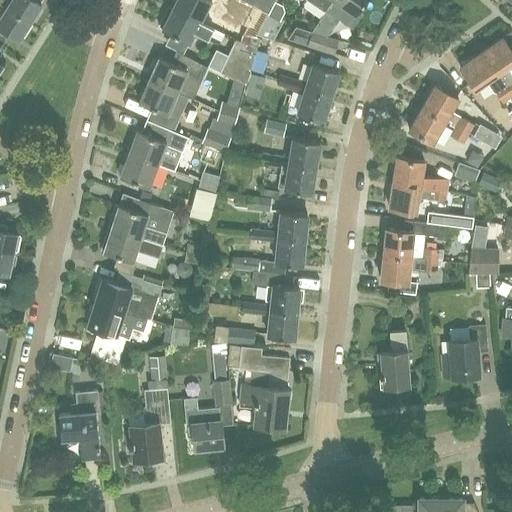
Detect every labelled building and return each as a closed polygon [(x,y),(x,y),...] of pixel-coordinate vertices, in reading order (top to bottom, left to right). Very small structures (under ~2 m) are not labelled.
[(0,0),(0,3),(29,22),(30,21),(34,21),(40,11),(38,7),(40,5),(32,0),(0,0)] [(200,21),(210,0),(175,0),(172,6),(200,21)] [(275,1),(275,0),(254,0),(252,5),(267,13),(269,14),(275,1)] [(326,9),(332,0),(309,0),(315,4),(316,2),(326,9)] [(354,13),(362,0),(332,0),(326,9),(333,14),(341,4),(354,13)] [(17,40),(29,22),(0,3),(0,12),(2,14),(0,17),(0,34),(4,37),(6,33),(17,40)] [(200,21),(172,6),(167,16),(164,15),(158,26),(161,27),(160,29),(188,43),(194,33),(206,39),(212,28),(199,22),(200,21)] [(257,34),(274,39),(281,25),(265,17),(257,34)] [(287,39),(297,41),(307,45),(311,31),(301,28),(295,26),(287,39)] [(338,39),(312,30),(311,31),(307,45),(334,54),(338,39)] [(257,46),(260,37),(243,33),(241,41),(235,38),(234,40),(238,42),(257,46)] [(511,93),(511,74),(507,67),(511,62),(511,50),(501,35),(481,50),(497,73),(511,93)] [(246,85),(255,54),(257,46),(238,42),(234,40),(219,71),(231,77),(246,85)] [(511,96),(511,93),(497,73),(481,50),(459,65),(476,88),(486,81),(493,92),(495,91),(503,103),(511,96)] [(176,92),(176,91),(186,68),(158,56),(148,79),(176,92)] [(330,95),(338,70),(312,62),(305,82),(279,74),(278,79),(330,95)] [(176,131),(176,130),(167,127),(171,115),(178,118),(187,96),(176,91),(176,92),(148,79),(138,101),(151,106),(155,108),(150,121),(154,123),(176,131)] [(323,120),(330,95),(278,79),(276,83),(303,91),(297,112),(323,120)] [(445,120),(458,97),(434,84),(421,106),(445,120)] [(236,116),(239,107),(222,102),(220,110),(236,116)] [(432,142),(445,120),(421,106),(408,128),(432,142)] [(234,125),(236,116),(220,110),(217,119),(234,125)] [(469,133),(474,124),(460,116),(455,125),(469,133)] [(283,136),(286,122),(269,119),(267,132),(283,136)] [(188,136),(176,131),(154,123),(149,135),(135,130),(127,153),(157,164),(157,163),(174,170),(179,158),(161,151),(164,143),(182,150),(188,136)] [(464,142),(469,133),(455,125),(450,134),(464,142)] [(225,151),(231,136),(208,126),(201,142),(225,152),(225,151)] [(314,167),(319,141),(292,137),(289,158),(261,153),(260,158),(314,167)] [(149,186),(157,164),(127,153),(119,176),(149,186)] [(447,190),(449,179),(437,177),(437,176),(421,174),(423,160),(397,156),(393,181),(447,190)] [(310,193),(314,167),(260,158),(259,163),(281,167),(278,187),(284,188),(310,193)] [(474,182),(479,169),(479,168),(458,161),(454,174),(474,182)] [(217,184),(219,176),(202,171),(200,180),(217,184)] [(496,192),(501,179),(483,171),(477,184),(496,192)] [(215,193),(217,184),(200,180),(198,189),(215,193)] [(445,201),(447,190),(393,181),(389,207),(416,211),(418,196),(434,199),(434,198),(445,201)] [(247,195),(239,194),(237,206),(246,207),(246,208),(270,211),(271,196),(247,194),(247,195)] [(110,228),(162,244),(165,234),(157,232),(158,229),(144,224),(147,214),(160,218),(164,206),(136,197),(133,209),(117,204),(117,206),(115,205),(110,219),(113,220),(110,228)] [(304,239),(307,213),(281,210),(278,232),(278,236),(304,239)] [(446,224),(472,227),(474,216),(473,216),(464,214),(447,212),(446,224)] [(443,237),(444,225),(425,222),(424,235),(443,237)] [(0,250),(12,252),(12,250),(16,251),(19,235),(15,234),(16,232),(3,229),(4,225),(0,223),(0,250)] [(158,257),(162,244),(110,228),(108,235),(105,235),(100,249),(103,250),(103,251),(132,260),(136,249),(158,257)] [(264,240),(265,230),(250,228),(249,238),(264,240)] [(411,256),(414,231),(386,228),(384,253),(411,256)] [(301,264),(304,239),(278,236),(278,232),(265,230),(264,240),(278,241),(275,261),(275,262),(286,263),(301,264)] [(203,255),(205,246),(187,243),(186,252),(203,255)] [(438,258),(439,248),(422,247),(421,257),(438,259),(438,258)] [(489,273),(498,272),(498,247),(471,247),(468,273),(476,273),(489,273)] [(0,271),(8,273),(8,270),(12,271),(16,255),(11,254),(12,252),(0,250),(0,271)] [(202,263),(203,255),(186,252),(184,260),(202,263)] [(438,259),(421,257),(411,256),(384,253),(381,278),(389,279),(387,290),(415,293),(417,281),(408,280),(409,269),(436,271),(438,259)] [(232,255),(231,267),(252,270),(258,271),(260,259),(259,258),(232,255)] [(97,293),(95,301),(136,314),(142,316),(152,319),(159,295),(162,285),(161,285),(161,284),(132,274),(118,269),(118,270),(115,281),(102,277),(102,278),(102,279),(99,278),(95,292),(97,293)] [(262,285),(264,271),(258,271),(252,270),(251,283),(262,285)] [(476,287),(490,287),(489,273),(476,273),(476,287)] [(267,285),(266,299),(271,300),(271,304),(270,309),(296,312),(298,300),(302,301),(303,289),(299,289),(299,286),(273,283),(273,286),(267,285)] [(207,301),(209,287),(201,286),(200,300),(207,301)] [(136,314),(95,301),(87,324),(100,328),(95,343),(121,351),(126,337),(128,338),(132,325),(136,314)] [(242,301),(241,311),(255,313),(256,302),(242,301)] [(256,302),(255,313),(270,314),(267,335),(294,337),(296,312),(270,309),(271,304),(256,302)] [(190,328),(191,320),(175,317),(174,326),(190,328)] [(511,319),(502,318),(501,335),(511,335),(511,346),(511,348),(511,347),(511,319)] [(485,323),(469,324),(470,337),(449,339),(450,352),(442,352),(444,376),(452,376),(479,374),(477,351),(487,350),(485,323)] [(187,345),(190,328),(174,326),(171,342),(187,345)] [(254,344),(255,329),(228,326),(226,341),(254,344)] [(407,350),(405,329),(389,330),(391,351),(380,352),(382,385),(410,383),(407,350)] [(213,354),(224,353),(226,353),(225,342),(211,344),(212,354),(213,354)] [(241,345),(230,344),(227,365),(239,366),(238,367),(259,369),(270,370),(268,385),(242,383),(240,399),(253,400),(253,402),(257,403),(255,423),(285,426),(289,388),(286,387),(289,357),(261,354),(262,347),(241,345)] [(227,378),(224,353),(213,354),(216,379),(212,380),(214,403),(232,402),(229,378),(227,378)] [(166,377),(165,354),(149,356),(151,379),(147,379),(149,389),(144,390),(145,406),(142,407),(144,423),(129,425),(130,441),(127,441),(127,446),(131,445),(133,459),(162,456),(159,423),(169,422),(166,387),(168,386),(167,377),(166,377)] [(100,455),(96,412),(100,412),(98,388),(75,390),(77,412),(59,414),(61,436),(78,434),(81,457),(100,455)] [(197,407),(196,395),(182,397),(185,422),(191,422),(194,448),(224,445),(221,418),(220,418),(218,405),(197,407)] [(460,511),(461,498),(419,498),(418,511),(460,511)]
